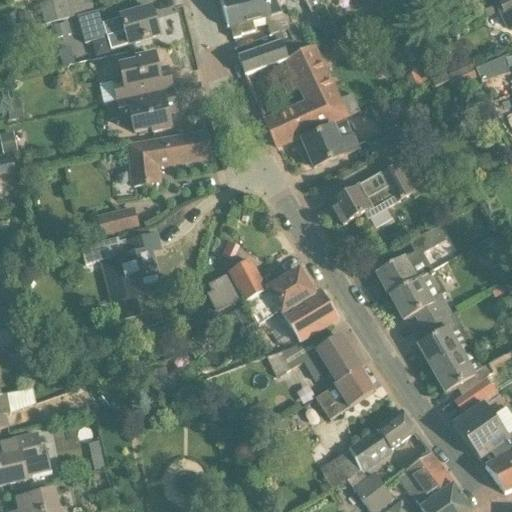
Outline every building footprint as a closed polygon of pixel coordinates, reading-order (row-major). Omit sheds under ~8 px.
[(44,26),(76,18),(94,14),(90,0),(63,0),(39,6),(44,26)] [(233,41),(241,39),(240,37),(255,33),(253,24),(246,0),(226,0),(219,2),(227,31),(230,30),(233,41)] [(246,0),(253,24),(265,21),(282,16),(275,1),(278,0),(305,0),(312,13),(324,7),(320,0),(246,0)] [(392,0),(367,0),(373,11),(392,0)] [(511,0),(503,0),(498,3),(499,4),(496,6),(511,33),(511,32),(511,0)] [(85,46),(107,39),(111,52),(159,38),(151,11),(120,20),(120,21),(116,22),(112,9),(94,14),(76,18),(85,46)] [(282,16),(265,21),(267,28),(269,37),(277,34),(279,33),(280,35),(287,32),(291,44),(303,39),(296,24),(290,26),(287,19),(282,16)] [(30,20),(19,19),(18,28),(29,29),(30,20)] [(70,37),(67,25),(52,29),(55,41),(70,37)] [(422,40),(420,36),(415,28),(413,25),(406,30),(411,38),(415,44),(422,40)] [(287,61),(307,50),(303,39),(291,44),(287,32),(280,35),(279,33),(277,34),(281,44),(256,52),(237,59),(244,79),(272,68),(288,62),(287,61)] [(342,106),(334,88),(314,47),(307,50),(287,61),(288,62),(272,68),(277,81),(290,75),(305,104),(264,122),(276,151),(348,119),(342,106)] [(117,105),(172,92),(167,71),(158,73),(154,57),(136,61),(137,65),(119,69),(121,81),(112,83),(117,105)] [(509,75),(504,59),(476,72),(478,79),(480,85),(509,75)] [(451,82),(475,71),(471,62),(447,74),(451,82)] [(423,87),(430,84),(428,78),(421,81),(418,74),(406,79),(411,92),(423,87)] [(176,114),(172,92),(117,105),(122,126),(131,124),(134,135),(152,131),(153,135),(171,131),(167,116),(176,114)] [(21,102),(6,105),(10,121),(24,119),(21,102)] [(301,143),(305,153),(302,158),(306,168),(312,169),(313,171),(357,153),(346,125),(301,143)] [(399,145),(393,129),(365,141),(372,156),(399,145)] [(0,138),(0,142),(3,156),(18,153),(14,135),(0,138)] [(205,136),(129,149),(133,190),(158,188),(156,171),(210,161),(205,136)] [(0,179),(15,176),(12,159),(0,161),(0,179)] [(415,195),(398,166),(334,203),(338,211),(333,213),(342,229),(364,216),(368,222),(415,195)] [(104,237),(137,229),(133,211),(99,220),(104,237)] [(445,243),(437,230),(409,246),(414,254),(408,258),(408,257),(375,276),(389,299),(433,274),(423,256),(445,243)] [(159,252),(155,238),(127,245),(127,242),(119,244),(118,241),(101,245),(102,249),(99,249),(98,246),(81,251),(85,268),(99,264),(110,307),(129,302),(160,294),(155,276),(151,277),(145,256),(159,252)] [(6,256),(18,254),(17,246),(5,248),(6,256)] [(242,298),(258,328),(275,319),(280,316),(282,319),(314,299),(299,273),(265,293),(249,264),(229,274),(234,283),(242,298)] [(506,268),(495,274),(501,284),(511,279),(506,268)] [(433,274),(389,299),(403,323),(414,317),(424,334),(451,318),(439,298),(445,294),(433,274)] [(280,316),(275,319),(258,328),(255,330),(262,341),(285,324),(299,346),(339,322),(321,295),(314,299),(282,319),(280,316)] [(243,308),(226,317),(236,335),(253,326),(243,308)] [(417,349),(431,372),(469,351),(451,318),(424,334),(429,343),(417,349)] [(359,373),(338,339),(317,352),(311,344),(296,352),(294,350),(279,356),(267,361),(277,380),(289,373),(304,365),(315,385),(331,375),(338,387),(359,373)] [(49,359),(55,353),(42,341),(36,347),(49,359)] [(493,376),(489,369),(488,367),(481,370),(469,351),(431,372),(444,396),(456,389),(461,398),(462,397),(486,381),(491,377),(493,376)] [(116,368),(119,375),(128,372),(125,365),(116,368)] [(359,373),(338,387),(334,389),(314,401),(329,424),(335,419),(373,395),(359,373)] [(178,389),(175,375),(168,377),(172,391),(178,389)] [(472,411),(496,395),(494,393),(489,384),(486,381),(462,397),(472,411)] [(73,395),(76,406),(88,403),(86,392),(73,395)] [(105,396),(97,402),(105,412),(113,406),(105,396)] [(0,431),(7,430),(5,417),(10,416),(6,397),(0,398),(0,431)] [(247,412),(256,428),(267,421),(258,406),(247,412)] [(511,438),(509,441),(483,407),(474,414),(453,428),(479,463),(489,455),(490,457),(509,444),(511,441),(511,438)] [(351,453),(361,471),(363,473),(363,474),(414,436),(400,415),(351,453)] [(0,489),(27,484),(26,481),(51,476),(47,458),(41,460),(39,450),(41,450),(37,436),(14,442),(14,443),(0,446),(0,489)] [(511,493),(511,451),(509,444),(490,457),(496,464),(485,471),(504,497),(511,493)] [(347,483),(363,473),(361,471),(351,453),(332,464),(345,484),(347,483)] [(430,457),(396,481),(402,489),(419,511),(469,511),(470,511),(469,510),(430,457)] [(367,480),(363,474),(363,473),(347,483),(353,490),(367,480)] [(380,511),(393,503),(374,475),(367,480),(353,490),(352,491),(366,511),(380,511)] [(27,484),(14,487),(15,494),(28,491),(27,484)] [(57,511),(53,494),(17,502),(19,511),(57,511)] [(386,510),(387,511),(412,511),(402,498),(386,510)]
